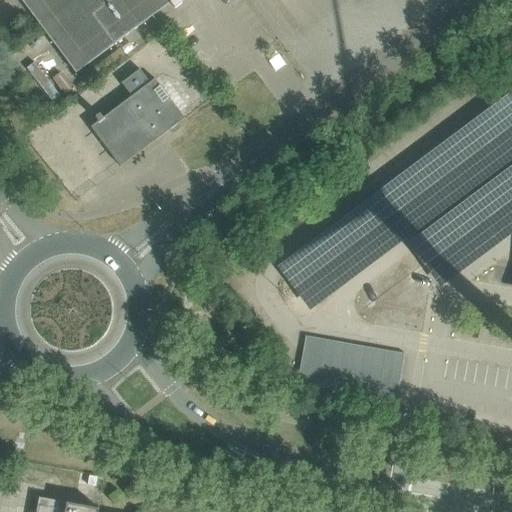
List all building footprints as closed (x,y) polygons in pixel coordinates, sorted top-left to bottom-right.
[(20,0),(45,32),(76,73),(170,3),(175,9),(186,0),(20,0)] [(184,119),(184,118),(155,79),(150,83),(140,69),(121,83),(131,96),(103,118),(100,114),(95,118),(98,122),(91,127),(120,167),(170,130),(172,133),(179,127),(177,124),(184,119)] [(511,157),(511,88),(276,265),(309,308),(511,157)] [(511,230),(511,162),(407,240),(440,284),(511,230)] [(316,388),(396,402),(405,353),(325,339),(316,388)] [(89,476),(87,485),(95,487),(97,477),(89,476)] [(97,511),(98,509),(67,503),(39,498),(36,511),(97,511)]
